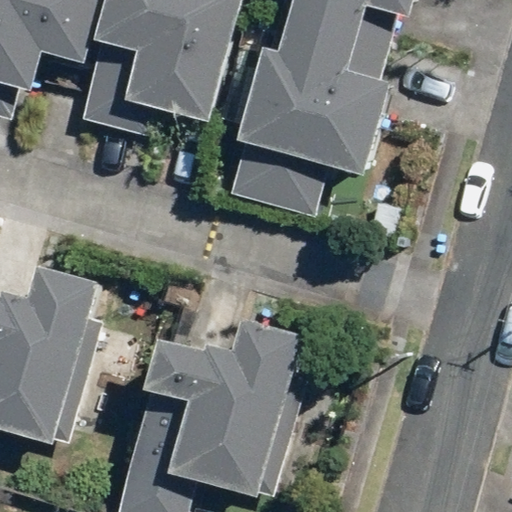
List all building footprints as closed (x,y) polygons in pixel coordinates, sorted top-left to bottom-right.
[(0,0),(0,109),(31,119),(44,78),(67,84),(81,45),(119,58),(135,0),(0,0)] [(139,0),(121,62),(106,110),(166,128),(176,94),(240,113),(273,0),(139,0)] [(305,0),(289,56),(298,59),(279,121),(276,120),(255,187),(337,212),(356,151),(401,165),(430,73),(386,60),(404,0),(419,0),(446,8),(448,0),(305,0)] [(14,410),(90,431),(133,273),(76,255),(67,283),(44,279),(40,284),(0,275),(0,412),(12,416),(14,410)] [(208,511),(221,467),(295,488),(340,327),(281,311),(273,342),(247,335),(245,340),(203,329),(198,349),(187,346),(141,511),(145,511),(208,511)]
